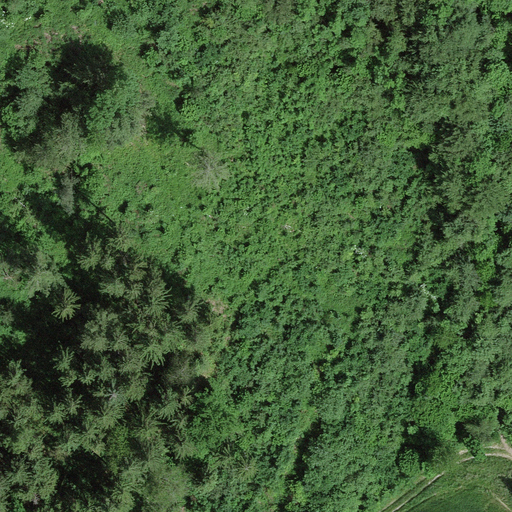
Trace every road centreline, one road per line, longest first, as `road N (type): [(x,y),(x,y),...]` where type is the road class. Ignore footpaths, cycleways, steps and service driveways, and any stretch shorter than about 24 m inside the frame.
road 1 (track): [(511,449),(494,385),(499,210),(431,0)]
road 2 (track): [(388,511),(444,466),(493,448),(511,452)]
